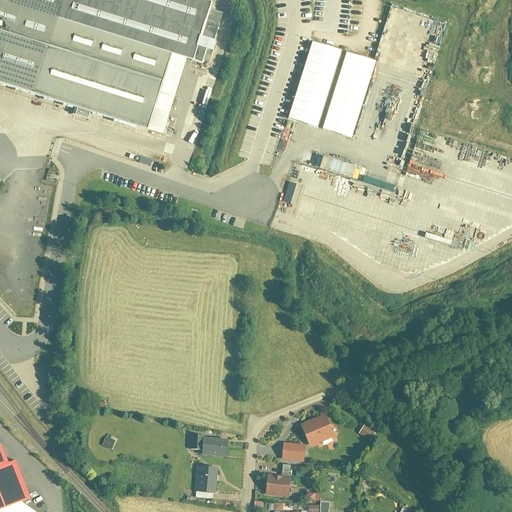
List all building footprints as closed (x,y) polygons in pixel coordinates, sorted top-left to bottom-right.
[(0,0),(0,85),(161,136),(185,58),(201,63),(205,49),(211,50),(223,14),(208,9),(210,1),(206,0),(0,0)] [(352,137),(372,58),(306,42),(286,120),(352,137)] [(300,150),(296,162),(354,180),(358,167),(300,150)] [(282,200),(287,202),(293,183),(288,181),(282,200)] [(298,424),(309,449),(331,439),(321,414),(298,424)] [(364,426),(357,435),(367,443),(374,433),(364,426)] [(101,446),(111,448),(114,436),(104,434),(101,446)] [(188,435),(188,458),(223,458),(223,435),(188,435)] [(280,447),(280,462),(301,462),(301,447),(280,447)] [(36,511),(21,502),(31,498),(16,461),(2,466),(0,462),(0,511),(36,511)] [(194,469),(195,497),(213,496),(212,469),(194,469)] [(264,479),(264,497),(287,497),(287,479),(264,479)] [(305,492),(305,500),(317,500),(318,492),(305,492)]
